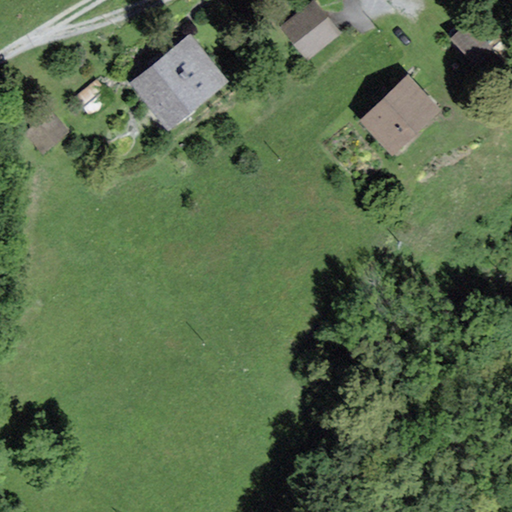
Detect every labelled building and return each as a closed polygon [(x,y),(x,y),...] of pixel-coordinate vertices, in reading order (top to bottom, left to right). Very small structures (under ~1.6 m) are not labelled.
[(336,31),(314,4),(284,28),(306,55),(336,31)] [(489,49),(468,25),(453,37),(475,62),(489,49)] [(223,80),(190,38),(133,82),(167,124),(223,80)] [(435,109),(408,79),(364,120),(391,149),(435,109)] [(110,99),(96,81),(77,96),(91,114),(110,99)] [(51,112),(26,133),(42,152),(67,132),(51,112)]
